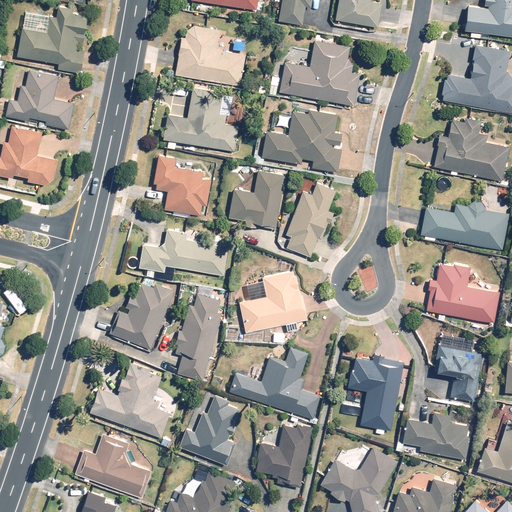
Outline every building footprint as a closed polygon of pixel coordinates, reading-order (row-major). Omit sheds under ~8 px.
[(312,0),(283,0),(280,18),(304,22),(307,3),(312,4),(312,0)] [(338,0),(336,17),(380,24),(383,0),(338,0)] [(511,0),(485,0),(485,5),(471,3),(468,26),(511,33),(511,0)] [(24,25),(19,53),(60,60),(59,66),(82,70),(86,48),(77,46),(79,37),(85,38),(90,13),(74,11),(75,6),(61,4),(59,14),(52,13),(49,30),(24,25)] [(241,84),(247,52),(218,47),(221,27),(185,20),(176,72),(241,84)] [(354,70),(355,63),(350,55),(352,43),(316,37),(312,62),(284,57),(279,91),(357,104),(363,72),(354,70)] [(447,73),(445,97),(511,110),(511,73),(511,72),(511,71),(510,71),(510,70),(509,70),(509,69),(508,69),(510,45),(476,42),(473,75),(447,73)] [(60,72),(31,66),(27,83),(23,82),(20,98),(12,96),(9,113),(32,118),(33,115),(48,118),(47,122),(71,127),(76,101),(55,96),(60,72)] [(280,75),(273,74),(270,93),(277,94),(280,75)] [(178,138),(235,149),(240,123),(226,120),(227,112),(219,111),(223,89),(195,83),(189,114),(169,110),(165,136),(169,137),(168,146),(177,147),(178,138)] [(337,129),(339,112),(294,107),(291,130),(265,127),(262,155),(303,160),(303,155),(314,157),(313,165),(340,169),(343,145),(335,144),(336,140),(341,141),(342,130),(337,129)] [(290,113),(279,112),(278,123),(289,124),(290,113)] [(502,178),(510,144),(488,139),(489,132),(479,130),(481,121),(475,120),(476,116),(467,114),(466,118),(464,118),(463,122),(453,120),(450,133),(446,132),(445,139),(440,137),(434,162),(502,178)] [(44,129),(13,123),(10,140),(5,139),(2,154),(0,153),(0,171),(14,175),(15,171),(30,174),(29,178),(47,182),(47,177),(55,179),(59,157),(39,153),(44,129)] [(165,207),(201,212),(203,203),(208,204),(212,177),(202,176),(203,168),(175,164),(176,154),(160,152),(155,181),(158,181),(157,186),(168,188),(165,207)] [(286,171),(260,167),(256,190),(234,187),(230,215),(251,218),(250,222),(278,226),(286,171)] [(314,191),(303,187),(286,235),(290,237),(287,245),(312,254),(319,235),(325,237),(335,208),(329,206),(336,186),(318,179),(314,191)] [(455,208),(426,203),(421,231),(504,246),(511,211),(488,207),(487,206),(487,205),(487,204),(486,203),(486,202),(485,201),(484,200),(483,199),(482,199),(481,198),(480,198),(479,198),(478,198),(477,198),(476,198),(475,198),(474,199),(473,199),(472,200),(471,201),(470,202),(470,203),(469,204),(457,201),(455,208)] [(139,265),(148,266),(147,274),(156,275),(157,267),(166,269),(168,263),(224,272),(229,243),(188,236),(189,229),(168,226),(166,238),(160,242),(144,240),(139,265)] [(457,265),(440,262),(437,277),(433,276),(427,307),(495,319),(500,290),(468,284),(472,265),(457,262),(457,265)] [(241,285),(243,263),(234,263),(233,284),(241,285)] [(250,297),(240,299),(246,329),(309,317),(299,266),(262,273),(263,279),(247,282),(250,297)] [(9,278),(3,282),(17,303),(23,298),(9,278)] [(151,345),(173,290),(156,283),(155,285),(142,280),(137,293),(132,291),(127,303),(131,305),(128,311),(122,308),(113,330),(151,345)] [(180,370),(204,377),(222,311),(217,310),(221,298),(198,291),(194,303),(191,302),(184,328),(182,327),(178,339),(182,340),(180,347),(186,348),(180,370)] [(273,332),(273,341),(279,341),(279,346),(285,346),(285,332),(273,332)] [(484,348),(440,341),(435,368),(456,372),(452,393),(475,397),(484,348)] [(251,366),(250,367),(249,372),(236,369),(230,388),(316,415),(323,392),(304,386),(307,379),(300,377),(309,350),(291,344),(287,359),(271,354),(266,370),(265,370),(264,369),(264,368),(264,367),(263,367),(263,366),(262,365),(261,365),(261,364),(260,364),(259,364),(258,364),(258,363),(257,363),(256,363),(255,364),(254,364),(253,364),(253,365),(252,365),(251,366)] [(392,426),(404,358),(386,355),(386,352),(374,350),(373,358),(356,354),(350,385),(368,388),(362,421),(376,424),(375,430),(384,431),(385,425),(392,426)] [(123,374),(117,390),(100,384),(92,407),(161,433),(169,411),(156,407),(161,394),(156,392),(164,373),(131,361),(126,375),(123,374)] [(204,407),(195,428),(187,425),(180,442),(227,460),(236,439),(229,436),(231,430),(234,432),(238,422),(234,421),(241,406),(230,401),(232,398),(215,391),(208,408),(204,407)] [(452,420),(453,412),(435,409),(433,420),(410,416),(406,440),(421,443),(421,448),(467,456),(471,434),(467,433),(469,423),(452,420)] [(486,443),(478,468),(511,478),(511,415),(509,414),(498,446),(486,443)] [(263,439),(258,468),(272,470),(272,475),(279,476),(278,480),(301,484),(313,423),(299,420),(299,424),(284,421),(280,443),(263,439)] [(86,447),(77,470),(144,494),(153,468),(133,461),(128,448),(130,441),(104,431),(97,451),(86,447)] [(334,488),(332,490),(346,498),(347,496),(353,499),(355,511),(378,511),(380,511),(376,495),(399,458),(375,444),(360,470),(338,457),(323,481),(334,488)] [(201,477),(195,493),(182,488),(178,498),(173,496),(166,511),(228,511),(241,479),(210,468),(206,479),(201,477)] [(434,476),(431,488),(413,483),(411,491),(400,488),(393,511),(449,511),(457,481),(434,476)] [(114,511),(118,502),(106,497),(107,495),(90,489),(82,511),(60,511),(59,511),(114,511)] [(495,510),(479,494),(460,511),(511,511),(511,502),(507,498),(495,510)]
